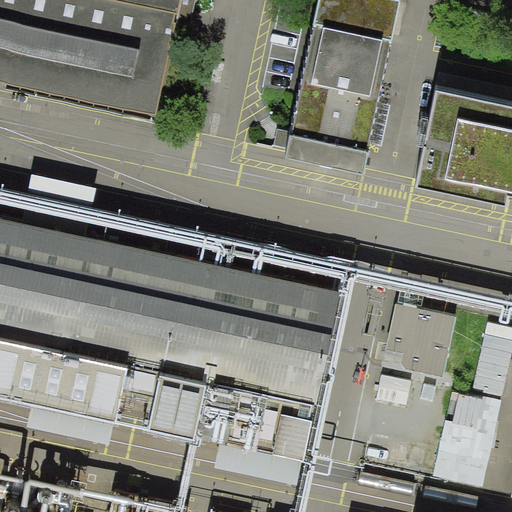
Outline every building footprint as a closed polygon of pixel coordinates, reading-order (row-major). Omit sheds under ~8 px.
[(0,0),(0,80),(154,114),(177,4),(191,8),(192,0),(0,0)] [(404,0),(321,0),(289,148),(368,165),(404,0)] [(511,93),(436,78),(415,179),(511,197),(511,93)] [(343,286),(0,215),(0,336),(126,362),(159,370),(204,379),(319,402),(343,286)] [(455,314),(395,301),(386,344),(402,348),(399,363),(442,372),(455,314)] [(121,384),(126,362),(0,336),(0,393),(115,418),(121,384)] [(159,370),(126,362),(121,384),(153,393),(159,370)] [(204,379),(159,370),(146,425),(193,435),(204,379)] [(307,459),(319,402),(204,379),(193,435),(307,459)] [(191,511),(192,508),(118,493),(113,511),(191,511)] [(20,509),(20,507),(20,505),(19,503),(17,501),(15,500),(13,500),(11,500),(9,501),(8,503),(7,505),(7,507),(7,509),(8,511),(9,511),(17,511),(18,511),(20,509)]
